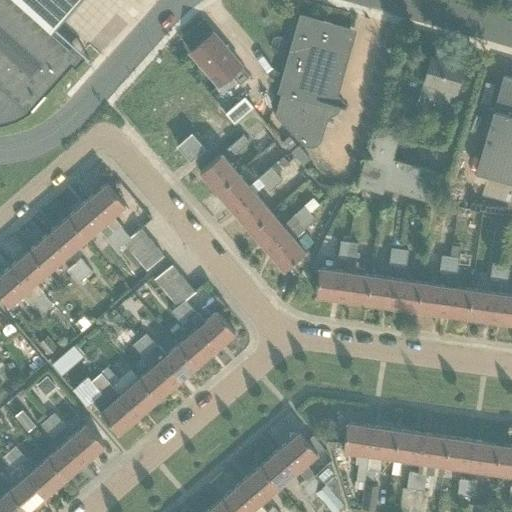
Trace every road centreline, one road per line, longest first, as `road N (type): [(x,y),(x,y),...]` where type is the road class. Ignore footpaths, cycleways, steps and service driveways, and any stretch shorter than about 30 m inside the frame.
road 1 (residential): [(285,341),(103,131)]
road 2 (residential): [(88,511),(285,341)]
road 3 (tertiary): [(0,151),(60,126),(179,0)]
road 4 (residential): [(285,341),(511,367)]
road 5 (residential): [(0,220),(103,131)]
road 6 (tertiary): [(511,34),(392,0)]
